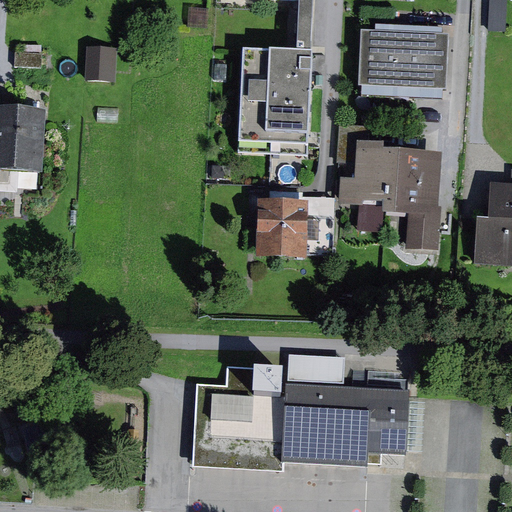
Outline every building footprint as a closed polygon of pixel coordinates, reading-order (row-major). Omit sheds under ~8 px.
[(321,0),(251,0),(251,3),(302,5),(300,57),(247,55),(242,158),(314,161),(321,0)] [(492,33),(511,34),(511,13),(511,2),(494,2),(492,33)] [(399,11),(366,10),(365,24),(398,25),(399,11)] [(446,104),(447,94),(452,94),(455,41),(446,40),(447,33),(380,29),(379,38),(367,37),(365,85),(364,90),(365,90),(365,102),(446,104)] [(123,52),(92,50),(90,85),(121,87),(123,52)] [(51,114),(0,111),(0,171),(47,174),(51,114)] [(387,228),(386,217),(413,219),(411,253),(443,256),(446,213),(442,212),(446,160),(387,156),(388,150),(361,148),(358,185),(345,184),(343,213),(364,215),(364,228),(387,228)] [(478,267),(511,269),(511,189),(494,188),(491,226),(481,225),(478,267)] [(313,199),(260,198),(259,255),(312,256),(313,199)] [(200,465),(289,470),(290,465),(373,469),(374,454),(410,456),(414,380),(235,371),(234,391),(204,389),(200,465)]
